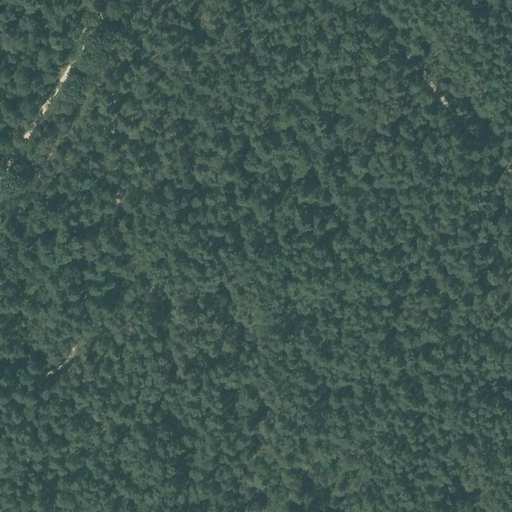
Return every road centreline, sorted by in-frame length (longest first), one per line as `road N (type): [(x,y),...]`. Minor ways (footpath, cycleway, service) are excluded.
road 1 (track): [(134,0),(99,57),(114,103),(116,197),(106,235),(88,261),(69,358),(0,397)]
road 2 (track): [(110,0),(0,182)]
road 3 (track): [(511,154),(431,88),(376,0)]
